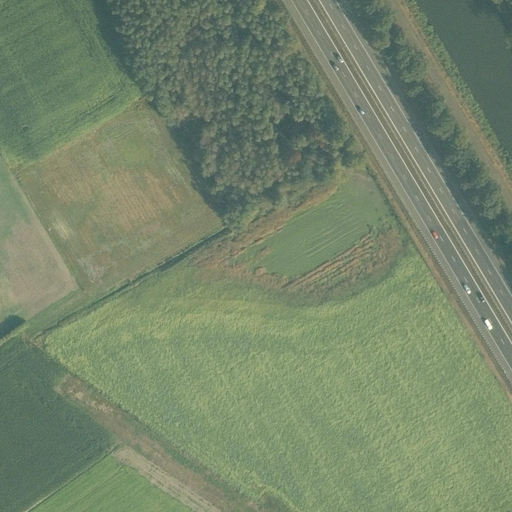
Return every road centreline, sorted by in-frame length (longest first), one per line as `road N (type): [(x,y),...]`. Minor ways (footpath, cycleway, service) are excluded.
road 1 (motorway): [(299,0),(511,355)]
road 2 (motorway): [(511,307),(328,0)]
road 3 (unclassified): [(511,194),(396,0)]
